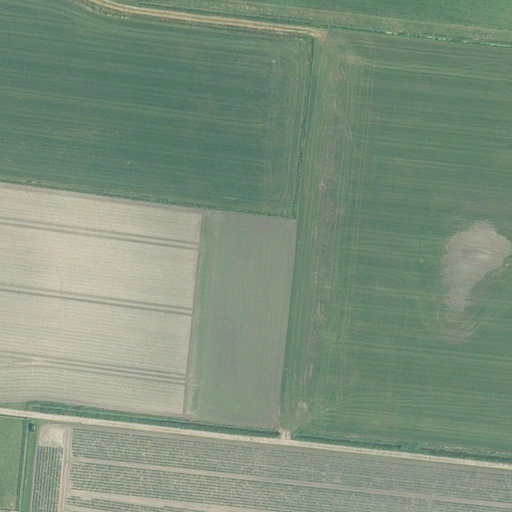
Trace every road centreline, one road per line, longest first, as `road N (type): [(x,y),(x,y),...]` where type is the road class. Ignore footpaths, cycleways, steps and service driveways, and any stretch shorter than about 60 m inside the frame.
road 1 (track): [(0,413),(511,467)]
road 2 (track): [(310,32),(91,0)]
